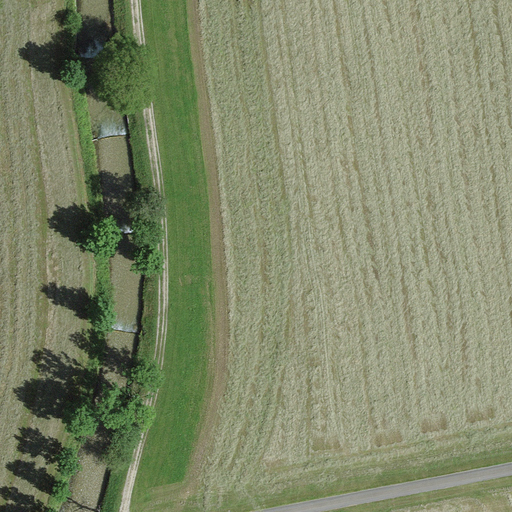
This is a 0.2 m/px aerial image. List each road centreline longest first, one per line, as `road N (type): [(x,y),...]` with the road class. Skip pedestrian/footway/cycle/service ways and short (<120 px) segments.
road 1 (track): [(125,511),(159,380),(162,261),(133,0)]
road 2 (unclassified): [(313,511),(511,473)]
